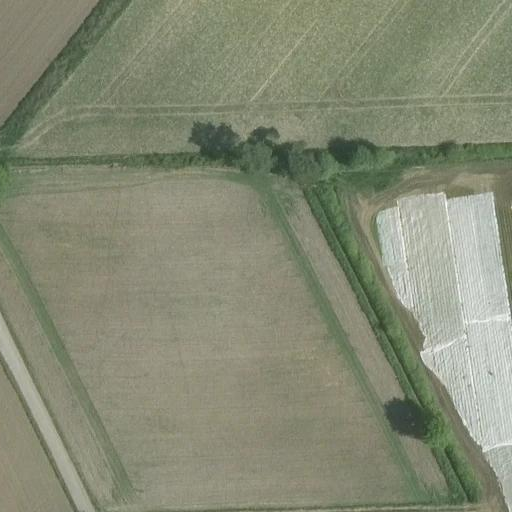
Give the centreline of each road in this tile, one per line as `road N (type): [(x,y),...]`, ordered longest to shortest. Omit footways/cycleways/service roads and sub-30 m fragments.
road 1 (track): [(0,339),(80,511)]
road 2 (track): [(0,99),(89,0)]
